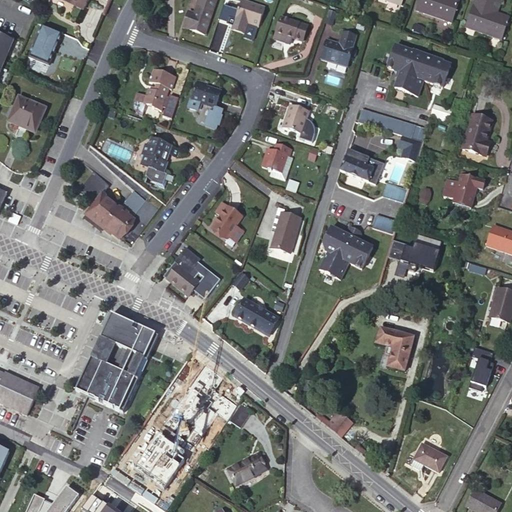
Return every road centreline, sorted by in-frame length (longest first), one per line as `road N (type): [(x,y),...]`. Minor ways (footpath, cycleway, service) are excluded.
road 1 (residential): [(118,31),(245,75),(253,86),(246,120),(117,295)]
road 2 (residential): [(24,252),(118,31)]
road 3 (residential): [(308,427),(180,327),(117,295)]
road 4 (residential): [(511,371),(441,511)]
road 5 (unknown): [(285,410),(340,315),(372,301)]
road 6 (residential): [(103,420),(81,468),(0,427)]
road 7 (residential): [(411,511),(308,427)]
